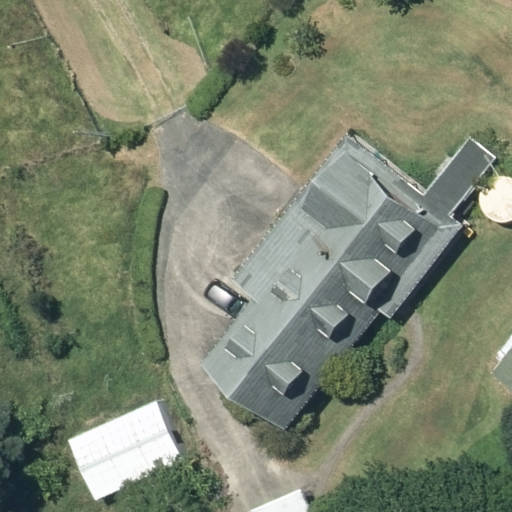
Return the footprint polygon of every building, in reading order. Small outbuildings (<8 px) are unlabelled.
[(265,301),(221,357),(277,400),(442,191),(360,127),(239,280),(265,301)] [(511,156),(482,133),(447,178),(482,206),(511,168),(511,156)] [(511,349),(503,359),(511,367),(511,349)] [(200,453),(162,389),(69,444),(106,508),(200,453)] [(317,511),(307,488),(249,511),(317,511)]
